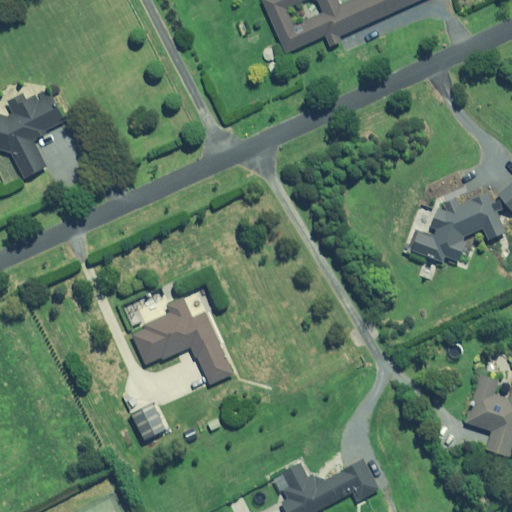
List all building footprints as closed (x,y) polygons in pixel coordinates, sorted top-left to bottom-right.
[(266,0),(290,54),(326,39),(330,48),(347,41),(346,38),(434,0),(359,0),(342,8),(338,0),(266,0)] [(13,101),(17,110),(6,115),(0,112),(0,148),(8,151),(27,181),(52,165),(36,139),(36,138),(70,122),(56,92),(42,98),(42,97),(31,101),(28,94),(13,101)] [(448,210),(442,208),(431,234),(424,231),(415,252),(447,266),(451,259),(463,264),(473,243),(468,240),(487,230),(493,242),(511,232),(491,193),(478,200),(476,198),(463,205),(459,199),(450,204),(452,208),(448,210)] [(172,305),(176,313),(148,325),(149,328),(136,334),(150,366),(166,359),(167,361),(196,347),(207,372),(201,375),(207,388),(238,375),(211,312),(197,318),(188,298),(172,305)] [(511,398),(498,394),(503,378),(486,373),(470,423),(496,431),(490,450),(511,456),(511,398)] [(174,432),(160,405),(136,417),(150,444),(174,432)] [(222,418),(211,424),(215,432),(226,426),(222,418)] [(291,488),(285,491),(289,500),(286,502),(291,511),(320,511),(354,495),(358,505),(385,492),(370,460),(331,479),(330,476),(323,479),(320,473),(313,476),(306,461),(283,472),(291,488)]
